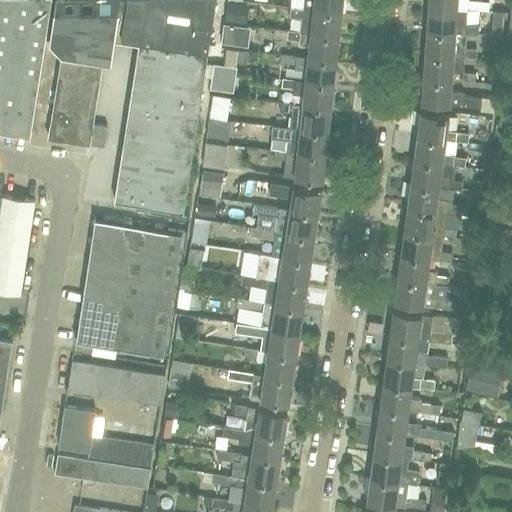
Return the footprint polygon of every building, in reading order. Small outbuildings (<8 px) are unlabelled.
[(0,0),(0,129),(29,134),(50,0),(0,0)] [(90,144),(93,124),(103,60),(111,61),(120,0),(54,0),(49,39),(61,52),(48,137),(90,144)] [(141,43),(116,200),(181,210),(205,63),(214,0),(126,0),(120,39),(141,43)] [(290,0),(290,7),(340,13),(341,0),(290,0)] [(427,0),(427,5),(457,7),(457,8),(466,9),(467,9),(489,10),(489,1),(475,0),(427,0)] [(457,8),(457,7),(427,5),(426,29),(455,31),(455,32),(465,33),(478,34),(479,23),(466,22),(466,9),(457,8)] [(310,34),(338,37),(340,13),(290,7),(289,16),(301,17),(299,31),(288,30),(310,33),(310,34)] [(492,35),(503,35),(505,12),(494,11),(492,35)] [(455,31),(426,29),(424,53),(453,55),(453,56),(463,56),(477,57),(477,48),(464,47),(465,33),(455,32),(455,31)] [(307,58),(335,61),(338,37),(310,34),(310,33),(288,30),(287,39),(299,41),(298,45),(308,46),(307,56),(280,53),(280,54),(307,57),(307,58)] [(236,50),(234,64),(256,66),(258,53),(236,50)] [(453,56),(453,55),(424,53),(423,77),(451,79),(452,80),(451,80),(462,81),(462,82),(474,82),(475,72),(462,72),(463,56),(453,56)] [(305,81),(333,84),(335,61),(307,58),(307,57),(280,54),(279,62),(295,64),(295,69),(305,70),(304,81),(305,81)] [(213,63),(209,84),(210,88),(232,91),(236,67),(213,63)] [(421,101),(481,106),(482,96),(463,96),(464,92),(451,91),(451,80),(452,80),(451,79),(423,77),(421,101)] [(302,106),(330,109),(333,84),(305,81),(304,81),(282,78),(281,87),(292,88),(292,93),(303,94),(301,104),(302,106)] [(243,99),(272,99),(272,82),(243,82),(243,99)] [(509,100),(511,92),(511,83),(507,82),(501,96),(509,100)] [(299,129),(327,132),(330,109),(302,106),(301,104),(279,102),(278,110),(290,112),(289,127),(288,128),(299,129)] [(511,110),(501,108),(497,123),(510,127),(511,116),(511,110)] [(420,110),(417,134),(445,138),(468,141),(469,133),(456,131),(457,130),(446,128),(448,114),(420,110)] [(228,138),(230,121),(209,118),(207,135),(228,138)] [(107,126),(101,125),(93,124),(90,144),(104,146),(107,126)] [(297,154),(325,157),(327,132),(299,129),(288,128),(289,127),(273,125),(272,138),(287,139),(286,151),(273,149),(273,150),(297,153),(297,154)] [(443,152),(445,138),(417,134),(413,158),(442,162),(442,163),(454,165),(464,166),(466,157),(453,155),(453,154),(443,152)] [(202,165),(224,168),(227,145),(205,141),(202,165)] [(297,153),(273,150),(272,159),(284,160),(283,175),(322,179),(325,157),(297,154),(297,153)] [(442,162),(413,158),(410,182),(438,186),(448,188),(449,179),(452,179),(454,165),(442,163),(442,162)] [(488,186),(511,193),(511,171),(491,165),(488,186)] [(220,197),(223,173),(202,170),(198,194),(220,197)] [(449,179),(448,188),(450,188),(460,190),(461,181),(452,179),(449,179)] [(289,209),(317,213),(321,189),(270,181),(269,192),(291,196),(289,209)] [(449,198),(450,188),(448,188),(438,186),(410,182),(407,205),(445,211),(446,203),(446,198),(449,198)] [(511,197),(491,192),(486,217),(511,223),(511,197)] [(35,199),(3,194),(0,211),(0,290),(20,293),(35,199)] [(483,217),(483,216),(485,202),(478,201),(476,217),(483,217)] [(277,215),(275,230),(286,232),(286,233),(313,237),(317,213),(289,209),(254,203),(253,211),(277,215)] [(446,203),(445,211),(446,211),(457,213),(458,205),(446,203)] [(445,211),(407,205),(403,229),(454,236),(455,228),(444,226),(446,211),(445,211)] [(168,355),(171,337),(186,232),(94,218),(76,341),(168,355)] [(486,245),(511,253),(511,252),(511,229),(511,231),(492,225),(486,245)] [(282,256),(310,261),(313,237),(286,233),(286,232),(275,230),(250,226),(249,235),(272,239),(270,254),(282,256)] [(454,237),(454,236),(403,229),(400,253),(428,258),(439,259),(451,261),(452,252),(441,250),(443,235),(454,237)] [(187,265),(201,268),(203,251),(189,249),(187,265)] [(306,285),(310,261),(282,256),(270,254),(269,254),(246,250),(245,259),(268,263),(265,277),(279,280),(306,285)] [(400,253),(397,277),(425,281),(435,283),(448,285),(449,276),(436,274),(436,270),(427,268),(428,258),(400,253)] [(266,287),(265,301),(264,302),(303,308),(306,285),(279,280),(265,277),(243,274),(241,283),(266,287)] [(425,281),(397,277),(393,302),(422,306),(432,307),(453,309),(455,300),(433,297),(435,283),(425,281)] [(189,308),(191,292),(179,291),(177,306),(189,308)] [(271,328),(299,332),(303,308),(264,302),(265,301),(238,297),(236,306),(262,310),(259,325),(261,326),(271,328)] [(452,334),(441,333),(430,331),(432,315),(421,314),(392,310),(389,334),(418,338),(417,339),(440,341),(451,343),(452,334)] [(455,332),(455,316),(439,316),(439,332),(455,332)] [(467,319),(459,318),(456,338),(465,339),(467,319)] [(260,335),(261,326),(259,325),(237,322),(236,331),(246,333),(260,335)] [(295,357),(299,332),(271,328),(267,351),(267,353),(295,357)] [(418,338),(389,334),(386,358),(414,362),(424,364),(446,367),(447,358),(426,355),(427,352),(416,350),(417,339),(418,338)] [(0,415),(10,353),(12,340),(0,337),(0,415)] [(292,380),(295,357),(267,353),(267,351),(258,350),(258,349),(244,347),(243,356),(266,360),(264,374),(229,369),(228,370),(292,380)] [(386,358),(382,382),(411,386),(411,387),(419,388),(419,387),(434,390),(434,381),(420,378),(420,377),(412,376),(414,362),(386,358)] [(172,359),(171,361),(168,387),(187,390),(191,363),(172,359)] [(93,381),(95,364),(71,360),(69,377),(93,381)] [(91,392),(103,394),(107,365),(95,364),(93,381),(91,392)] [(103,394),(114,395),(119,367),(107,365),(103,394)] [(465,389),(498,396),(504,372),(470,365),(465,389)] [(114,395),(126,397),(130,369),(119,367),(114,395)] [(142,371),(130,369),(126,397),(138,399),(142,371)] [(249,397),(260,398),(260,400),(288,404),(292,380),(228,370),(227,378),(251,382),(249,397)] [(138,399),(149,401),(153,372),(142,371),(138,399)] [(161,402),(165,374),(153,372),(149,401),(161,402)] [(91,392),(93,381),(69,377),(66,394),(90,397),(91,392)] [(411,386),(382,382),(379,406),(407,410),(407,411),(417,412),(418,411),(438,415),(440,406),(419,402),(419,399),(409,397),(411,387),(411,386)] [(223,426),(222,426),(254,431),(254,432),(283,437),(287,412),(258,408),(248,406),(244,405),(244,406),(236,404),(235,413),(247,415),(244,429),(223,426)] [(88,450),(87,458),(88,458),(98,460),(104,461),(107,437),(92,434),(95,410),(64,405),(58,446),(88,450)] [(379,406),(376,430),(404,434),(404,435),(416,436),(416,435),(452,440),(453,431),(417,427),(417,423),(406,422),(407,411),(407,410),(379,406)] [(460,421),(478,425),(481,412),(462,408),(460,421)] [(474,449),(478,425),(460,421),(456,446),(474,449)] [(252,445),(251,454),(241,453),(218,449),(217,450),(251,456),(279,460),(283,437),(254,432),(254,431),(222,426),(221,435),(238,438),(238,443),(252,445)] [(404,434),(376,430),(373,454),(401,458),(408,459),(412,459),(424,460),(425,452),(413,450),(414,446),(403,445),(404,435),(404,434)] [(109,462),(119,464),(122,439),(107,437),(104,461),(109,462)] [(122,439),(119,464),(129,465),(134,466),(138,441),(122,439)] [(134,466),(140,467),(150,469),(154,444),(138,441),(134,466)] [(247,478),(247,480),(276,484),(279,460),(251,456),(217,450),(216,458),(234,461),(231,476),(237,476),(247,478)] [(54,474),(64,475),(67,455),(57,454),(54,474)] [(373,454),(369,477),(398,480),(398,481),(408,483),(417,484),(419,470),(406,468),(408,459),(401,458),(373,454)] [(64,475),(75,477),(78,457),(67,455),(64,475)] [(75,477),(85,478),(88,458),(87,458),(78,457),(75,477)] [(95,480),(98,460),(88,458),(85,478),(95,480)] [(95,480),(106,481),(109,462),(104,461),(98,460),(95,480)] [(106,481),(116,483),(119,464),(109,462),(106,481)] [(439,463),(437,482),(446,484),(449,464),(439,463)] [(116,483),(126,484),(129,465),(119,464),(116,483)] [(126,484),(137,486),(140,467),(134,466),(129,465),(126,484)] [(140,467),(137,486),(147,488),(150,469),(140,467)] [(243,503),(243,504),(272,508),(276,484),(247,480),(247,478),(237,476),(231,476),(212,473),(211,482),(231,485),(229,499),(212,497),(212,498),(243,503)] [(398,480),(369,477),(366,501),(394,505),(405,506),(425,508),(426,499),(406,497),(408,483),(398,481),(398,480)] [(271,511),(272,508),(243,504),(243,503),(212,498),(211,506),(227,508),(226,511),(271,511)]
